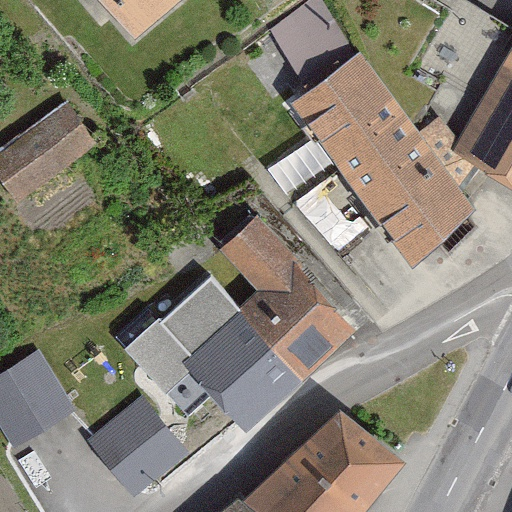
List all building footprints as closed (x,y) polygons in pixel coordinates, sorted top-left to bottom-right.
[(190,0),(93,0),(136,48),(190,0)] [(287,52),(333,42),(324,0),(319,0),(278,8),(287,52)] [(511,61),(462,143),(511,173),(511,61)] [(363,63),(299,107),(420,281),(484,237),(363,63)] [(97,147),(66,102),(0,147),(0,178),(17,202),(97,147)] [(285,226),(162,323),(238,418),(360,321),(285,226)] [(0,408),(24,442),(70,410),(33,357),(0,380),(0,408)] [(177,451),(142,406),(102,437),(137,482),(177,451)] [(361,423),(253,504),(261,511),(379,511),(410,477),(361,423)]
